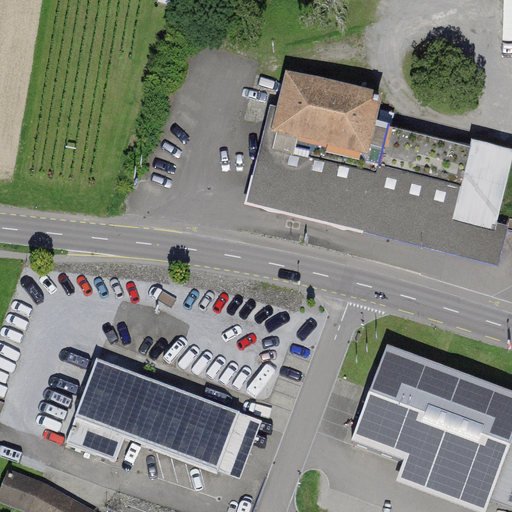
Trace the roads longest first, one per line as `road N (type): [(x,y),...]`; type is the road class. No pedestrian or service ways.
road 1 (primary): [(0,226),(359,284)]
road 2 (residential): [(359,284),(275,511)]
road 3 (primary): [(359,284),(511,328)]
